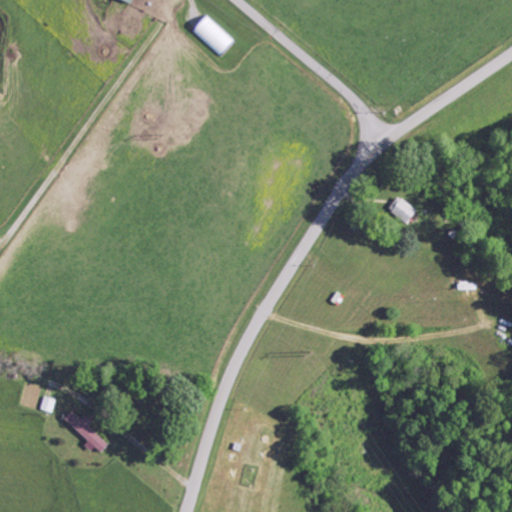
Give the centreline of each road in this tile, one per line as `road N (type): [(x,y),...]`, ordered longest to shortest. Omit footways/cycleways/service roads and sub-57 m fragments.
road 1 (tertiary): [(186,511),(242,351),(336,198),(376,151),(511,54)]
road 2 (residential): [(393,138),(235,0)]
